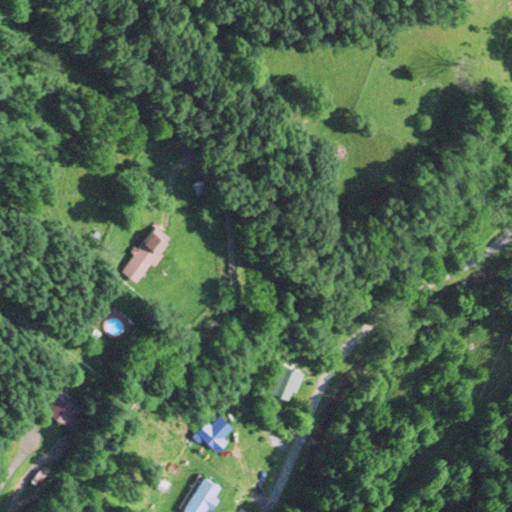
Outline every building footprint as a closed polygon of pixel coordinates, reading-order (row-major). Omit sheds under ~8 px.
[(121,274),(148,231),(163,240),(136,283),(121,274)] [(278,366),(297,375),(284,404),(264,396),(278,366)] [(231,399),(221,392),(231,378),(241,385),(231,399)] [(63,427),(38,412),(51,389),(77,404),(63,427)] [(194,434),(215,454),(225,444),(219,438),(229,427),(217,417),(208,426),(205,423),(194,434)] [(179,511),(198,476),(217,487),(203,511),(179,511)]
